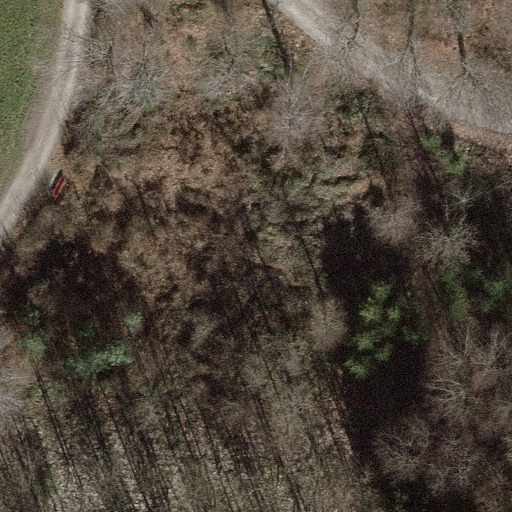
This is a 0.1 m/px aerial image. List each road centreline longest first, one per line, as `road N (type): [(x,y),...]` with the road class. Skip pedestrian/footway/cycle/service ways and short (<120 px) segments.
road 1 (track): [(0,237),(55,122),(84,0)]
road 2 (track): [(304,0),(413,61),(511,98)]
